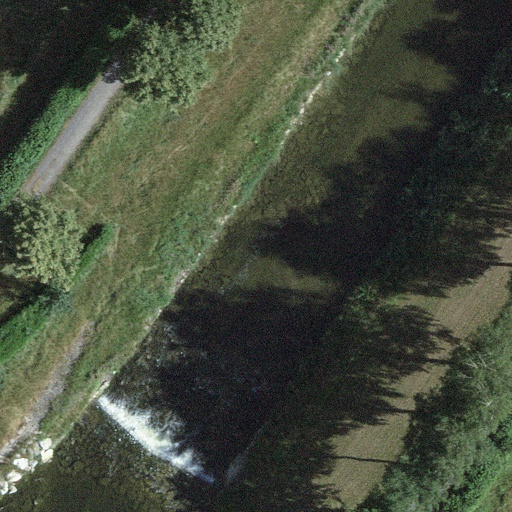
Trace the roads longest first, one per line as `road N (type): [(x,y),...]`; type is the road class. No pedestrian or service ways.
road 1 (track): [(158,0),(0,228)]
road 2 (track): [(403,511),(511,358)]
